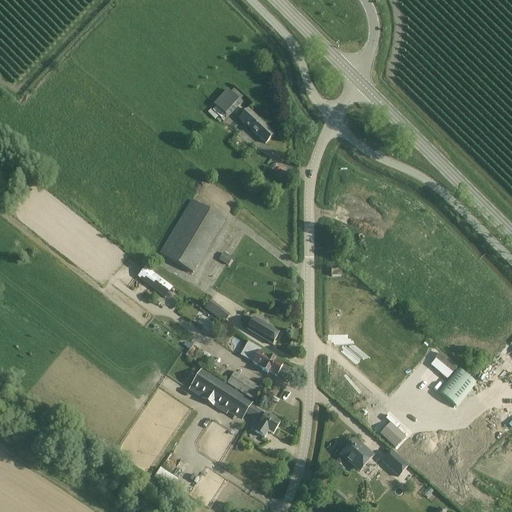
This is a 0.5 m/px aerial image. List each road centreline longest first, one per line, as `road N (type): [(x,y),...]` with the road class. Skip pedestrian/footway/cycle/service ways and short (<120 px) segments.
road 1 (unclassified): [(283,511),(307,421),(309,192),(332,121)]
road 2 (unclassified): [(332,121),(362,148),(437,188),(511,260)]
road 3 (secondary): [(511,234),(356,79)]
road 4 (track): [(511,197),(392,80)]
road 5 (unclassified): [(251,0),(286,36),(332,121)]
